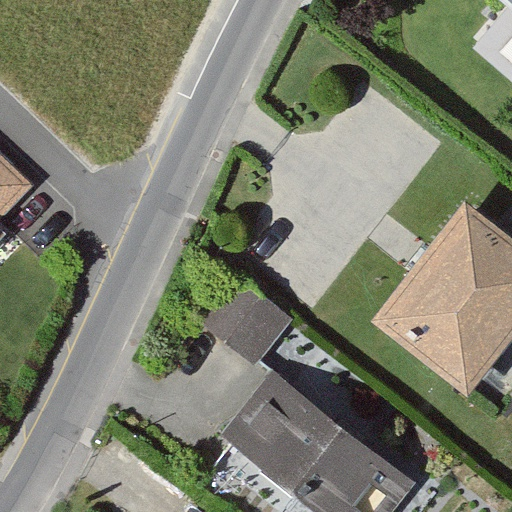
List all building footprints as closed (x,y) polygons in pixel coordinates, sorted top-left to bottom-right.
[(511,76),(511,13),(503,6),(472,46),(511,76)] [(0,235),(1,234),(0,232),(0,220),(30,191),(0,161),(0,235)] [(386,317),(472,384),(511,332),(511,235),(473,205),(386,317)] [(255,365),(285,325),(228,283),(198,322),(255,365)] [(389,511),(411,482),(269,378),(225,437),(327,511),(389,511)]
